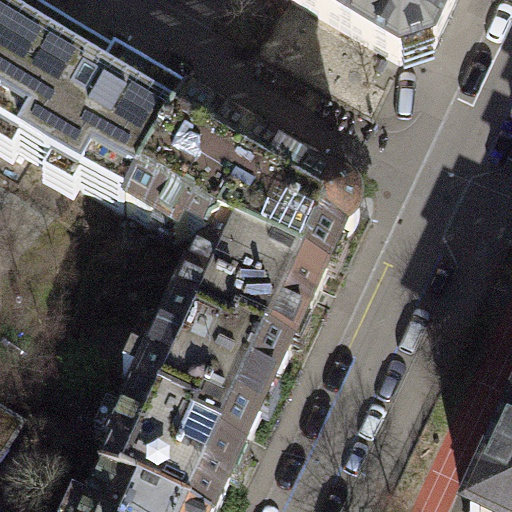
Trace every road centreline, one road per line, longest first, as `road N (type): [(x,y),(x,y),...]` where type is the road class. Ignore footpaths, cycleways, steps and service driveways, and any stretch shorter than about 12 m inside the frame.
road 1 (residential): [(90,0),(434,212)]
road 2 (residential): [(298,511),(434,212)]
road 3 (residential): [(434,212),(511,47)]
